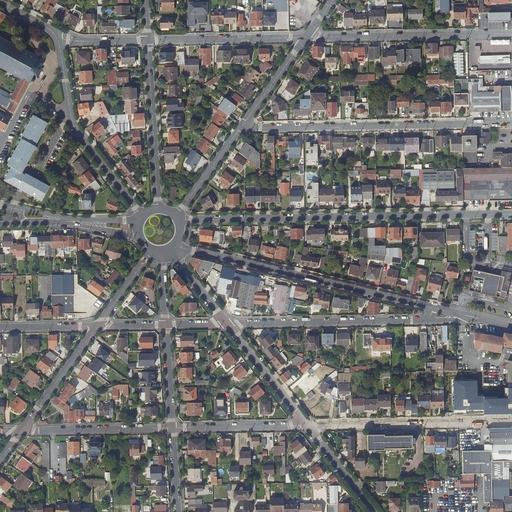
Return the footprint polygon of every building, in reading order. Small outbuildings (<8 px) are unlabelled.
[(56,4),(58,1),(55,0),(47,0),(44,6),(42,5),(40,9),(42,10),(50,14),(56,4)] [(174,11),(173,0),(161,0),(162,11),(174,11)] [(440,0),(441,11),(449,10),(449,0),(440,0)] [(480,0),(478,0),(478,10),(478,14),(488,14),(490,14),(489,9),(484,10),(484,7),(483,7),(483,1),(480,1),(480,0)] [(205,15),(207,15),(207,3),(193,3),(193,2),(187,2),(187,26),(195,26),(195,19),(197,19),(197,23),(205,23),(205,15)] [(56,4),(50,14),(52,15),(59,6),(56,4)] [(387,21),(403,20),(403,9),(392,9),(392,5),(387,5),(387,21)] [(127,6),(115,6),(115,16),(127,16),(127,6)] [(64,21),(64,20),(68,13),(69,11),(63,8),(61,11),(58,9),(54,16),(64,21)] [(453,9),(453,18),(465,18),(465,8),(453,9)] [(68,13),(64,20),(67,21),(66,22),(75,27),(80,19),(81,12),(75,10),(72,15),(68,13)] [(408,10),(408,20),(422,19),(422,10),(408,10)] [(472,14),(478,14),(478,10),(466,10),(467,25),(472,25),(472,20),(474,20),(474,18),(473,18),(472,14)] [(370,11),(370,24),(384,24),(383,11),(370,11)] [(257,26),(262,26),(262,14),(262,12),(251,12),(251,27),(257,27),(257,26)] [(224,13),(210,13),(210,20),(212,20),(212,25),(223,25),(222,20),(224,20),(224,13)] [(236,24),(236,13),(224,13),(224,20),(224,23),(231,23),(231,24),(236,24)] [(262,14),(262,26),(262,28),(266,28),(266,26),(274,26),(274,15),(265,15),(266,14),(262,14)] [(346,26),(353,26),(353,15),(353,14),(344,14),(344,24),(348,24),(348,25),(346,25),(346,26)] [(511,20),(510,14),(502,14),(490,14),(488,14),(488,23),(508,22),(511,20)] [(84,15),(84,26),(95,26),(94,15),(84,15)] [(353,15),(353,26),(367,25),(366,15),(353,15)] [(161,19),(161,29),(173,28),(173,19),(161,19)] [(119,28),(119,20),(109,21),(109,23),(102,24),(103,30),(115,30),(115,28),(119,28)] [(0,66),(1,67),(0,68),(2,68),(6,70),(7,71),(12,73),(12,74),(13,74),(17,76),(18,77),(18,76),(22,78),(12,96),(1,89),(0,90),(0,93),(1,95),(4,96),(12,100),(18,104),(29,82),(30,83),(31,82),(30,81),(32,77),(34,77),(34,76),(33,75),(34,75),(35,75),(38,69),(37,68),(38,66),(39,67),(40,66),(39,66),(41,61),(42,62),(43,60),(41,60),(42,59),(41,58),(40,59),(36,57),(35,56),(30,54),(30,53),(29,53),(25,51),(24,50),(23,51),(19,48),(20,48),(18,47),(18,48),(14,46),(14,45),(13,44),(13,45),(8,43),(9,42),(8,41),(7,42),(3,40),(3,39),(2,38),(1,39),(0,38),(0,66)] [(425,45),(425,55),(435,54),(435,56),(437,56),(437,47),(433,47),(433,45),(425,45)] [(351,62),(354,62),(354,58),(354,49),(351,49),(351,47),(341,48),(341,57),(344,56),(344,65),(351,65),(351,62)] [(453,48),(454,70),(463,69),(463,47),(453,48)] [(325,58),(325,48),(322,48),(313,48),(313,58),(314,58),(314,59),(316,59),(316,58),(322,58),(322,60),(325,60),(325,58)] [(354,49),(354,58),(359,58),(359,62),(365,61),(364,53),(363,53),(363,48),(354,49)] [(375,58),(375,59),(379,59),(379,48),(369,48),(369,58),(375,58)] [(439,48),(439,57),(444,57),(444,56),(453,56),(453,48),(439,48)] [(198,50),(198,59),(202,59),(203,65),(210,64),(210,49),(198,50)] [(382,50),(382,66),(388,66),(388,65),(396,65),(396,57),(396,51),(396,49),(391,49),(391,51),(388,52),(388,50),(382,50)] [(92,50),(93,61),(106,61),(106,50),(92,50)] [(233,50),(233,63),(249,62),(249,50),(233,50)] [(258,50),(259,60),(264,60),(264,62),(268,61),(268,60),(269,60),(269,50),(258,50)] [(396,51),(396,57),(396,65),(404,64),(404,62),(420,62),(420,55),(419,55),(419,50),(406,50),(406,51),(404,51),(404,50),(401,50),(401,51),(396,51)] [(77,52),(78,63),(89,63),(89,52),(77,52)] [(121,53),(121,64),(135,63),(134,52),(121,53)] [(217,52),(217,63),(230,62),(230,52),(217,52)] [(480,57),(480,65),(510,65),(510,56),(480,57)] [(325,58),(325,60),(325,69),(336,68),(336,66),(338,66),(338,63),(338,58),(325,58)] [(184,61),(185,65),(185,71),(199,71),(198,61),(184,61)] [(305,67),(300,74),(309,81),(318,69),(308,61),(304,67),(305,67)] [(267,67),(263,65),(260,62),(256,68),(263,73),(267,67)] [(165,73),(166,80),(177,79),(177,68),(164,69),(164,73),(165,73)] [(251,68),(243,78),(245,79),(252,84),(259,74),(251,68)] [(115,69),(107,70),(109,85),(116,85),(115,69)] [(91,71),(80,72),(81,84),(92,84),(91,71)] [(118,78),(119,83),(128,82),(128,73),(119,73),(120,77),(118,78)] [(214,78),(205,84),(209,87),(214,91),(216,88),(211,85),(220,80),(217,77),(214,78)] [(253,85),(252,84),(245,79),(242,84),(245,86),(240,92),(248,98),(254,91),(250,89),(253,85)] [(471,79),(472,112),(511,111),(511,110),(511,102),(511,99),(511,94),(510,87),(483,87),(483,79),(471,79)] [(286,89),(293,95),(300,86),(292,81),(286,89)] [(181,85),(170,86),(170,96),(181,95),(181,85)] [(369,91),(369,96),(383,96),(382,85),(380,85),(380,89),(369,90),(369,91)] [(123,87),(123,100),(125,100),(136,99),(135,87),(123,87)] [(81,91),(82,101),(92,100),(91,90),(81,91)] [(340,91),(340,102),(346,102),(346,101),(355,101),(354,91),(340,91)] [(232,98),(229,102),(236,107),(238,107),(243,99),(235,93),(233,95),(232,95),(231,97),(232,98)] [(288,109),(288,104),(274,94),(271,99),(273,101),(273,105),(274,108),(273,108),(275,113),(288,109)] [(311,94),(311,111),(319,111),(319,94),(311,94)] [(454,94),(454,106),(469,105),(468,94),(454,94)] [(229,116),(236,107),(229,102),(224,98),(217,108),(219,109),(227,115),(229,116)] [(397,98),(397,107),(409,107),(409,98),(397,98)] [(137,114),(136,99),(125,100),(126,114),(137,114)] [(18,104),(12,100),(7,109),(13,112),(18,104)] [(167,100),(167,111),(182,110),(182,100),(167,100)] [(412,107),(409,107),(409,114),(424,113),(424,104),(420,104),(420,101),(413,101),(413,107),(412,107)] [(104,116),(109,113),(107,111),(106,107),(103,102),(98,102),(102,118),(104,116)] [(389,113),(397,113),(397,107),(394,107),(394,102),(388,102),(389,113)] [(429,112),(440,112),(440,102),(429,103),(429,112)] [(441,103),(441,113),(447,113),(446,112),(451,112),(451,103),(441,103)] [(88,104),(78,106),(80,115),(90,113),(88,104)] [(369,104),(355,104),(355,115),(357,115),(357,113),(363,113),(363,115),(369,115),(369,104)] [(295,105),(295,114),(308,114),(307,105),(295,105)] [(227,115),(219,109),(217,112),(225,118),(227,115)] [(0,112),(0,128),(3,130),(3,131),(4,131),(5,130),(4,130),(7,125),(8,125),(7,124),(10,119),(11,119),(10,118),(0,112)] [(211,120),(220,126),(223,122),(222,121),(225,118),(217,112),(211,120)] [(115,133),(117,131),(110,115),(109,113),(104,116),(110,128),(109,129),(113,135),(115,133)] [(117,131),(118,132),(129,131),(130,131),(129,120),(134,119),(134,123),(133,123),(133,126),(145,126),(145,113),(137,114),(126,114),(110,115),(117,131)] [(168,123),(168,128),(181,127),(180,114),(167,115),(168,120),(168,123)] [(35,198),(39,200),(42,201),(49,187),(26,174),(25,175),(22,173),(36,147),(35,146),(48,123),(33,115),(32,118),(29,122),(28,125),(26,128),(23,134),(21,137),(24,139),(22,143),(20,146),(17,151),(15,156),(13,158),(11,162),(8,167),(12,169),(8,175),(6,179),(5,181),(18,189),(22,191),(28,194),(32,196),(35,198)] [(220,127),(220,126),(211,120),(210,120),(209,121),(212,123),(202,138),(204,139),(210,143),(211,141),(212,141),(214,138),(220,129),(219,129),(220,127)] [(91,129),(98,138),(103,134),(102,133),(106,130),(100,122),(91,129)] [(139,131),(130,131),(129,131),(129,134),(133,134),(134,141),(128,142),(128,146),(140,146),(139,131)] [(169,132),(169,142),(179,142),(178,131),(174,131),(173,131),(169,132)] [(115,133),(113,135),(106,140),(107,143),(105,144),(113,155),(117,152),(113,146),(120,140),(115,133)] [(477,140),(477,143),(482,143),(482,142),(490,142),(489,133),(481,133),(481,140),(477,140)] [(332,149),(332,139),(328,139),(324,139),(324,137),(319,137),(319,145),(328,145),(328,149),(332,149)] [(447,137),(436,137),(436,147),(447,147),(447,137)] [(477,153),(477,143),(477,140),(476,137),(462,138),(463,150),(463,153),(477,153)] [(275,140),(275,147),(279,147),(279,146),(288,146),(288,138),(283,138),(283,139),(281,139),(281,140),(275,140)] [(347,147),(347,139),(347,138),(332,138),(332,139),(332,149),(347,149),(347,147)] [(361,138),(361,145),(363,145),(363,146),(373,146),(373,138),(361,138)] [(463,150),(462,138),(451,138),(451,151),(463,150)] [(212,144),(210,143),(204,139),(197,148),(205,154),(212,144)] [(355,139),(347,139),(347,147),(355,147),(355,143),(358,143),(358,141),(355,141),(355,139)] [(375,152),(390,151),(390,140),(381,140),(381,139),(375,139),(375,152)] [(404,150),(404,139),(395,139),(395,151),(404,150)] [(404,153),(419,152),(419,139),(404,139),(404,150),(404,153)] [(430,153),(433,153),(433,140),(426,140),(426,142),(423,142),(423,144),(419,144),(420,152),(419,152),(419,158),(423,159),(422,152),(430,152),(430,153)] [(306,165),(318,164),(318,145),(310,145),(310,142),(306,142),(306,165)] [(257,166),(260,168),(260,154),(246,143),(239,153),(248,159),(257,166)] [(128,146),(125,147),(127,151),(132,151),(133,155),(141,154),(141,146),(140,146),(128,146)] [(164,148),(165,163),(176,163),(176,155),(175,155),(175,154),(180,154),(179,147),(164,148)] [(199,160),(202,157),(193,150),(187,158),(189,159),(186,163),(194,169),(198,163),(197,163),(199,160)] [(72,154),(67,158),(70,162),(76,156),(74,153),(72,154)] [(239,172),(246,161),(248,159),(239,153),(231,165),(233,168),(233,169),(235,171),(236,169),(239,172)] [(501,160),(501,168),(511,168),(511,159),(509,159),(509,155),(502,155),(502,153),(494,153),(494,160),(501,160)] [(73,165),(81,174),(89,168),(81,158),(73,165)] [(255,168),(257,166),(248,159),(246,161),(255,168)] [(128,176),(131,174),(133,172),(125,161),(120,165),(128,176)] [(477,169),(463,169),(463,176),(463,182),(489,181),(489,200),(489,201),(511,200),(511,168),(501,168),(480,169),(477,169)] [(401,170),(390,170),(390,174),(394,174),(394,178),(401,178),(401,170)] [(81,190),(82,191),(96,180),(89,172),(88,172),(87,171),(82,175),(83,176),(80,179),(86,186),(81,190)] [(347,171),(347,178),(350,179),(349,184),(359,184),(359,180),(360,180),(360,178),(359,178),(358,176),(354,176),(354,175),(352,174),(352,171),(347,171)] [(372,179),(376,179),(376,172),(372,172),(372,171),(366,171),(366,173),(364,173),(363,177),(371,177),(372,179)] [(458,192),(463,192),(463,182),(463,176),(460,176),(460,171),(423,172),(423,190),(457,190),(458,192)] [(218,182),(227,189),(235,179),(226,172),(218,182)] [(124,178),(132,189),(138,184),(131,174),(128,176),(124,178)] [(186,179),(179,174),(170,174),(170,180),(183,184),(186,179)] [(82,191),(83,208),(91,208),(91,195),(87,195),(87,193),(92,188),(95,191),(100,187),(96,180),(82,191)] [(463,182),(463,192),(463,200),(489,200),(489,181),(463,182)] [(376,194),(391,194),(390,182),(376,183),(376,190),(376,194)] [(280,183),(281,194),(289,194),(289,183),(280,183)] [(170,196),(169,200),(171,200),(173,201),(175,198),(177,199),(180,188),(176,187),(176,188),(171,186),(168,195),(170,196)] [(362,186),(362,190),(362,199),(372,199),(372,194),(372,186),(362,186)] [(290,201),(302,201),(302,190),(300,191),(300,187),(290,187),(290,201)] [(318,188),(319,202),(333,202),(333,189),(333,188),(318,188)] [(333,189),(333,202),(333,203),(339,203),(339,201),(343,201),(343,190),(339,190),(339,189),(333,189)] [(395,199),(405,199),(405,190),(405,189),(403,189),(404,190),(395,190),(395,199)] [(405,199),(405,201),(420,201),(420,190),(420,189),(405,189),(405,190),(405,199)] [(351,202),(362,202),(362,201),(362,199),(362,190),(351,190),(351,202)] [(255,202),(261,202),(261,192),(255,192),(255,191),(245,191),(245,203),(251,203),(251,202),(255,202)] [(261,192),(261,202),(275,201),(275,191),(261,192)] [(463,200),(463,192),(458,192),(457,192),(452,192),(452,196),(448,196),(447,192),(434,193),(434,201),(463,201),(463,200)] [(228,195),(228,205),(243,205),(243,194),(228,195)] [(201,202),(205,209),(212,205),(212,204),(214,202),(210,196),(201,202)] [(109,200),(106,207),(115,211),(118,204),(109,200)] [(511,224),(509,225),(505,225),(505,228),(509,228),(509,237),(498,237),(499,254),(502,254),(511,254),(511,224)] [(242,237),(242,227),(233,227),(233,231),(229,231),(229,237),(242,237)] [(385,238),(385,228),(367,229),(368,237),(368,239),(385,238)] [(402,240),(402,228),(388,228),(388,239),(393,239),(393,240),(402,240)] [(417,239),(417,228),(404,228),(404,233),(405,238),(409,238),(409,240),(412,240),(412,238),(415,238),(415,241),(414,241),(414,244),(417,245),(417,239)] [(220,234),(220,232),(201,230),(200,241),(219,243),(220,238),(220,234)] [(302,230),(292,230),(292,239),(302,239),(302,230)] [(311,232),(307,232),(307,240),(314,240),(314,242),(314,243),(315,244),(316,244),(317,243),(317,240),(324,240),(324,230),(311,230),(311,232)] [(348,241),(348,231),(344,231),(343,230),(340,230),(339,231),(339,232),(335,232),(335,230),(331,230),(331,240),(335,240),(339,240),(339,241),(348,241)] [(460,230),(446,230),(446,241),(460,241),(460,230)] [(104,237),(93,234),(92,240),(92,247),(102,249),(104,237)] [(443,234),(434,234),(434,239),(420,239),(420,247),(443,247),(443,234)] [(51,236),(51,237),(51,248),(64,247),(64,237),(64,236),(51,236)] [(12,245),(12,237),(3,237),(3,247),(4,247),(4,249),(6,248),(7,247),(10,247),(10,252),(13,252),(12,245)] [(45,256),(51,256),(51,248),(51,237),(38,238),(38,247),(45,247),(45,256)] [(74,237),(64,237),(64,247),(70,247),(71,248),(73,248),(73,247),(74,247),(74,237)] [(38,247),(38,238),(30,238),(30,244),(28,244),(29,252),(38,251),(38,247)] [(92,247),(92,240),(89,240),(89,239),(79,240),(79,249),(83,249),(83,251),(86,251),(86,249),(90,249),(92,249),(92,247)] [(258,252),(261,242),(251,240),(248,250),(258,252)] [(108,244),(105,256),(119,260),(122,248),(108,244)] [(18,257),(26,257),(25,246),(21,245),(20,247),(17,247),(17,245),(12,245),(13,252),(13,255),(18,255),(18,257)] [(368,253),(368,254),(378,255),(386,256),(386,255),(386,249),(386,246),(368,247),(368,253)] [(274,253),(275,249),(264,247),(263,251),(267,252),(265,256),(272,258),(274,253)] [(277,254),(274,253),(273,258),(284,261),(287,249),(278,247),(277,254)] [(402,258),(402,249),(386,249),(386,255),(386,256),(402,258)] [(347,258),(348,252),(329,250),(328,255),(347,258)] [(300,262),(300,263),(305,264),(310,265),(317,267),(319,260),(312,258),(307,258),(307,256),(302,255),(300,262)] [(351,265),(364,268),(367,258),(361,257),(359,263),(352,262),(351,265)] [(223,267),(224,266),(194,259),(191,263),(202,277),(204,272),(208,275),(211,269),(222,274),(223,267)] [(380,281),(383,268),(380,267),(379,270),(374,268),(375,265),(370,263),(367,277),(380,281)] [(349,274),(362,277),(364,268),(351,265),(349,274)] [(223,267),(222,274),(218,289),(231,292),(229,299),(238,301),(237,308),(254,311),(256,304),(269,307),(270,301),(268,301),(269,296),(259,293),(260,287),(264,288),(266,283),(262,282),(262,280),(250,277),(248,285),(235,281),(237,274),(237,271),(223,267)] [(457,278),(459,269),(449,267),(446,276),(457,278)] [(415,269),(413,278),(412,285),(410,293),(415,294),(418,282),(420,282),(421,276),(425,277),(426,273),(422,272),(423,270),(415,269)] [(119,273),(115,270),(107,282),(111,285),(119,273)] [(172,298),(172,304),(181,295),(182,297),(188,291),(185,287),(186,286),(173,270),(171,271),(171,279),(172,282),(173,284),(179,294),(177,295),(176,294),(172,298)] [(483,280),(500,280),(500,277),(492,275),(473,270),(469,291),(480,293),(483,280)] [(93,271),(93,276),(100,281),(102,278),(93,271)] [(386,283),(396,286),(397,282),(395,281),(397,272),(393,271),(393,273),(389,272),(386,283)] [(250,277),(237,274),(235,281),(248,285),(250,277)] [(78,284),(78,275),(71,275),(64,275),(51,275),(52,304),(53,305),(54,317),(66,316),(66,314),(86,314),(93,304),(97,298),(78,284)] [(500,277),(500,280),(483,280),(480,293),(482,294),(491,296),(494,297),(499,298),(501,291),(502,287),(505,278),(500,277)] [(154,281),(143,278),(140,288),(151,291),(154,281)] [(398,278),(397,282),(399,282),(398,287),(404,289),(405,284),(401,283),(402,278),(398,278)] [(440,291),(442,281),(429,278),(428,280),(426,288),(440,291)] [(103,289),(93,280),(87,288),(98,296),(103,289)] [(273,299),(273,300),(273,306),(273,309),(284,311),(286,299),(289,288),(276,285),(273,299)] [(306,290),(297,287),(295,296),(299,297),(299,295),(305,296),(306,290)] [(137,297),(145,304),(148,300),(140,293),(137,297)] [(137,313),(145,304),(137,297),(136,296),(128,305),(137,313)] [(330,303),(330,302),(330,297),(323,297),(323,296),(320,296),(313,296),(314,306),(323,306),(323,309),(330,309),(330,303)] [(100,309),(104,303),(97,298),(93,304),(100,309)] [(341,299),(335,298),(335,309),(340,309),(340,307),(350,308),(351,300),(341,300),(341,299)] [(368,300),(361,298),(358,307),(364,308),(365,302),(367,303),(368,300)] [(1,299),(1,300),(1,310),(5,310),(5,309),(14,309),(14,299),(1,299)] [(380,310),(381,308),(381,304),(376,304),(376,303),(371,303),(371,307),(369,307),(369,314),(380,315),(380,310)] [(39,315),(39,304),(27,304),(27,315),(39,315)] [(197,304),(182,304),(181,305),(181,313),(187,313),(187,312),(197,312),(197,304)] [(47,307),(42,306),(43,317),(51,317),(51,310),(47,310),(47,307)] [(511,335),(504,334),(503,339),(500,338),(500,337),(475,332),(475,333),(474,333),(474,349),(504,354),(504,361),(507,362),(508,383),(511,383),(511,335)] [(337,346),(350,345),(350,334),(337,335),(337,345),(337,346)] [(57,335),(49,335),(49,350),(53,350),(51,352),(58,357),(60,353),(55,350),(55,347),(57,347),(57,343),(58,343),(58,341),(57,341),(57,335)] [(300,335),(289,335),(289,344),(301,344),(300,335)] [(337,345),(337,335),(323,335),(323,345),(337,345)] [(128,347),(127,336),(118,336),(118,339),(117,339),(118,353),(120,353),(120,358),(128,364),(128,355),(122,352),(122,347),(128,347)] [(270,346),(274,343),(270,337),(265,340),(263,336),(258,340),(265,350),(270,346)] [(194,337),(181,337),(181,347),(194,346),(194,337)] [(8,343),(3,343),(4,354),(18,354),(18,338),(8,338),(8,343)] [(314,338),(307,338),(307,350),(318,350),(318,339),(314,339),(314,338)] [(152,339),(140,339),(140,349),(152,349),(152,339)] [(417,352),(416,339),(405,339),(405,352),(417,352)] [(390,340),(372,340),(372,351),(390,351),(390,340)] [(38,341),(25,341),(25,352),(38,351),(38,341)] [(270,346),(265,350),(264,351),(270,359),(273,357),(274,359),(276,357),(275,355),(280,352),(276,347),(273,349),(270,346)] [(105,362),(111,354),(101,347),(95,355),(105,362)] [(49,350),(41,354),(44,356),(37,366),(46,373),(49,368),(53,363),(58,357),(51,352),(49,350)] [(230,351),(221,358),(223,361),(222,362),(226,367),(227,366),(229,368),(232,365),(232,366),(238,362),(237,361),(238,360),(230,351)] [(209,355),(209,367),(212,365),(214,363),(212,360),(219,355),(217,352),(212,355),(209,355)] [(192,353),(181,353),(182,363),(193,363),(193,359),(196,359),(196,355),(193,355),(192,353)] [(153,354),(142,355),(143,366),(147,366),(147,368),(152,368),(152,366),(154,366),(153,354)] [(276,357),(274,359),(271,361),(278,369),(286,363),(279,355),(276,357)] [(295,365),(304,359),(298,356),(292,361),(295,365)] [(443,372),(443,359),(443,356),(436,356),(436,363),(426,363),(426,372),(435,372),(443,372)] [(91,364),(88,368),(94,372),(97,374),(105,364),(96,357),(93,361),(92,360),(90,363),(91,364)] [(443,359),(443,372),(456,371),(456,362),(448,362),(448,359),(443,359)] [(304,361),(300,364),(302,367),(300,369),(303,373),(311,367),(308,363),(306,364),(304,361)] [(240,363),(234,368),(236,371),(234,373),(240,380),(248,373),(240,363)] [(417,372),(426,372),(426,363),(413,363),(413,368),(417,368),(417,372)] [(88,368),(86,366),(79,375),(87,381),(94,372),(88,368)] [(192,369),(182,369),(182,378),(193,378),(192,369)] [(288,370),(280,377),(287,387),(294,382),(289,376),(291,374),(288,370)] [(31,371),(23,381),(32,388),(40,377),(31,371)] [(154,384),(154,373),(142,373),(138,373),(138,385),(142,384),(154,384)] [(7,384),(4,387),(7,389),(12,393),(20,382),(15,379),(9,386),(7,384)] [(477,381),(453,381),(454,410),(484,410),(484,416),(511,415),(511,388),(505,388),(505,398),(497,398),(497,397),(484,398),(484,396),(477,397),(477,381)] [(330,393),(338,397),(338,390),(338,389),(327,383),(322,392),(325,394),(327,391),(330,393)] [(59,398),(65,403),(76,389),(69,384),(59,398)] [(96,393),(99,392),(90,385),(85,390),(75,396),(77,400),(67,405),(70,407),(72,405),(96,393)] [(119,385),(114,387),(113,387),(113,400),(119,400),(119,389),(124,389),(124,396),(129,396),(128,385),(119,385)] [(254,396),(253,398),(255,401),(260,396),(260,397),(265,394),(259,386),(251,392),(254,396)] [(338,386),(338,389),(338,390),(340,390),(340,395),(349,395),(349,386),(338,386)] [(155,387),(145,387),(146,401),(154,401),(154,397),(155,397),(155,387)] [(196,400),(196,388),(184,388),(184,400),(196,400)] [(312,391),(307,396),(310,399),(315,395),(312,391)] [(430,397),(430,398),(430,407),(444,407),(443,391),(430,391),(430,397)] [(377,396),(377,400),(377,407),(390,407),(390,396),(377,396)] [(27,403),(17,397),(10,407),(20,414),(22,411),(24,409),(24,408),(27,403)] [(70,411),(70,407),(67,405),(65,403),(59,398),(57,397),(53,402),(66,412),(66,419),(70,419),(70,411)] [(417,397),(417,404),(417,406),(422,406),(422,408),(430,409),(430,407),(430,398),(430,397),(417,397)] [(215,400),(215,414),(226,415),(226,407),(223,407),(223,400),(215,400)] [(364,400),(351,400),(351,413),(364,413),(364,400)] [(364,411),(377,410),(377,407),(377,400),(364,401),(364,411)] [(403,400),(403,401),(404,410),(410,410),(410,413),(417,413),(417,406),(417,404),(410,405),(410,400),(403,400)] [(395,412),(404,411),(404,410),(403,401),(395,402),(395,412)] [(270,402),(261,402),(261,414),(270,414),(270,402)] [(114,415),(114,406),(102,406),(102,403),(99,403),(99,416),(114,415)] [(201,403),(188,403),(188,415),(201,414),(201,403)] [(249,403),(236,403),(236,415),(239,415),(239,414),(249,414),(249,403)] [(157,407),(141,407),(141,416),(158,415),(157,407)] [(83,411),(83,409),(75,409),(75,419),(83,419),(83,411)] [(83,419),(96,419),(96,411),(83,411),(83,419)] [(511,427),(489,429),(489,442),(511,441),(511,427)] [(368,435),(368,450),(385,450),(385,449),(413,449),(413,444),(416,444),(416,439),(413,439),(413,436),(385,437),(385,435),(368,435)] [(286,453),(285,436),(280,437),(280,446),(274,447),(274,456),(281,456),(280,453),(286,453)] [(355,459),(355,437),(344,437),(343,443),(346,443),(346,445),(348,445),(348,459),(355,459)] [(447,437),(435,438),(435,448),(447,448),(447,437)] [(447,448),(447,450),(449,450),(449,449),(451,449),(451,448),(456,448),(456,438),(447,438),(447,448)] [(139,440),(130,441),(130,456),(134,456),(134,459),(140,459),(140,454),(145,453),(145,446),(139,446),(139,440)] [(189,451),(192,451),(197,450),(204,450),(204,440),(189,440),(189,451)] [(73,442),(69,443),(69,447),(69,455),(79,455),(79,442),(75,442),(75,441),(73,441),(73,442)] [(231,441),(220,441),(221,453),(231,453),(231,441)] [(299,441),(291,447),(297,455),(305,449),(299,441)] [(505,502),(505,511),(511,511),(511,496),(509,497),(508,468),(511,467),(511,441),(489,442),(490,445),(484,446),(485,451),(462,451),(462,462),(463,475),(483,474),(483,487),(483,498),(484,502),(490,502),(490,511),(503,511),(503,502),(505,502)] [(27,450),(23,456),(24,457),(29,461),(31,458),(33,460),(39,452),(37,449),(39,448),(32,443),(28,448),(27,447),(26,449),(27,450)] [(42,443),(43,471),(43,482),(50,482),(49,443),(42,443)] [(100,451),(100,443),(99,443),(89,443),(89,451),(100,451)] [(105,454),(105,443),(100,443),(100,451),(89,451),(89,455),(90,456),(100,456),(101,454),(105,454)] [(216,455),(216,450),(204,450),(197,450),(197,456),(210,456),(210,465),(216,464),(216,462),(217,462),(216,455)] [(307,452),(300,457),(306,465),(313,460),(307,452)] [(240,453),(241,465),(252,465),(251,453),(240,453)] [(162,456),(158,456),(158,462),(153,463),(153,465),(163,464),(162,456)] [(33,464),(29,461),(24,457),(17,467),(26,473),(33,464)] [(366,458),(362,458),(362,459),(353,459),(353,464),(354,464),(356,464),(356,469),(362,468),(362,461),(366,461),(366,458)] [(311,470),(318,480),(326,474),(320,465),(311,470)] [(230,476),(240,476),(240,466),(230,466),(230,476)] [(275,473),(275,466),(263,467),(264,479),(268,479),(268,473),(275,473)] [(156,467),(150,468),(150,471),(152,473),(153,476),(156,476),(156,479),(161,479),(161,467),(156,467)] [(199,480),(199,468),(188,468),(188,480),(199,480)] [(23,493),(32,481),(23,475),(17,483),(15,482),(13,485),(23,493)] [(12,485),(6,480),(6,481),(1,478),(0,479),(0,491),(1,492),(3,489),(7,492),(12,485)] [(327,482),(327,503),(338,503),(338,482),(327,482)] [(386,482),(377,482),(371,482),(371,486),(377,486),(377,492),(383,492),(383,491),(386,491),(386,486),(386,482)] [(160,496),(164,496),(166,496),(166,491),(164,491),(164,489),(169,489),(168,484),(156,484),(149,485),(150,489),(157,489),(157,494),(156,494),(155,494),(155,493),(152,493),(152,494),(151,494),(152,496),(160,496)] [(194,492),(195,492),(195,491),(202,491),(202,485),(188,486),(188,491),(186,491),(186,493),(188,493),(188,497),(194,497),(194,492)] [(250,499),(250,491),(235,492),(235,499),(250,499)] [(0,497),(0,499),(7,504),(12,502),(10,500),(2,495),(0,497)] [(270,498),(270,504),(270,511),(278,511),(285,510),(285,505),(285,501),(285,498),(270,498)] [(400,510),(400,498),(390,498),(390,510),(400,510)] [(421,511),(421,498),(408,498),(408,511),(421,511)] [(285,505),(285,510),(284,511),(299,511),(299,505),(299,504),(295,504),(295,501),(285,501),(285,505)] [(214,504),(214,511),(228,511),(228,502),(214,502),(214,504)] [(62,505),(56,505),(56,511),(68,511),(68,503),(62,504),(62,505)] [(339,503),(338,511),(351,511),(352,510),(349,510),(349,507),(348,507),(348,503),(339,503)]
